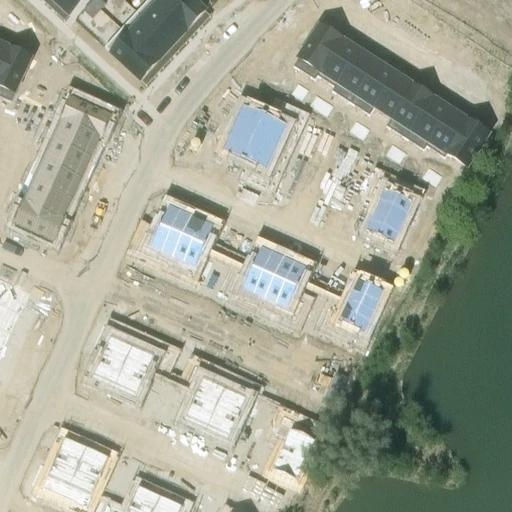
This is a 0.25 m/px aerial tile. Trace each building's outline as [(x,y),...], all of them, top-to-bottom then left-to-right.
[(54,0),(53,2),(68,16),(70,17),(86,0),(54,0)] [(98,0),(95,0),(90,6),(99,14),(106,7),(98,0)] [(155,0),(150,0),(137,15),(173,48),(189,31),(155,0)] [(190,0),(155,0),(189,31),(201,18),(205,13),(201,10),(190,0)] [(90,6),(83,13),(92,21),(99,14),(90,6)] [(137,15),(121,32),(157,65),(173,48),(137,15)] [(320,28),(293,69),(315,83),(317,79),(341,42),(320,28)] [(107,47),(105,50),(140,83),(145,78),(157,65),(121,32),(107,47)] [(317,79),(334,90),(335,90),(359,53),(341,42),(317,79)] [(0,47),(0,76),(11,52),(0,47)] [(11,52),(0,76),(0,89),(15,96),(31,61),(11,52)] [(335,90),(334,90),(332,94),(350,106),(377,65),(359,53),(335,90)] [(377,65),(350,106),(369,118),(374,110),(396,77),(377,65)] [(396,77),(374,110),(391,121),(392,122),(414,89),(396,77)] [(300,87),(293,97),(300,101),(306,92),(300,87)] [(391,121),(386,129),(405,141),(414,128),(432,101),(414,89),(392,122),(391,121)] [(23,96),(20,104),(31,109),(34,101),(23,96)] [(318,99),(311,109),(318,113),(324,103),(318,99)] [(432,101),(414,128),(405,141),(424,153),(426,150),(425,149),(449,112),(432,101)] [(74,102),(64,124),(99,140),(100,140),(110,119),(74,102)] [(324,103),(318,113),(325,117),(331,107),(324,103)] [(20,104),(17,111),(28,116),(31,109),(20,104)] [(244,110),(233,132),(275,152),(286,129),(294,133),(300,121),(278,112),(273,123),(244,110)] [(425,149),(426,150),(445,162),(447,157),(446,157),(468,124),(449,112),(425,149)] [(356,123),(350,133),(356,137),(363,127),(356,123)] [(64,124),(55,144),(90,160),(99,140),(64,124)] [(446,157),(447,157),(467,170),(489,138),(468,124),(446,157)] [(363,127),(356,137),(363,142),(369,132),(363,127)] [(233,132),(223,155),(252,169),(247,180),(269,190),(274,178),(265,174),(275,152),(233,132)] [(5,138),(1,145),(12,150),(16,143),(5,138)] [(55,144),(45,165),(80,181),(90,160),(55,144)] [(1,145),(0,148),(0,153),(9,158),(12,150),(1,145)] [(392,146),(386,157),(392,161),(399,151),(392,146)] [(399,151),(392,161),(399,166),(406,155),(399,151)] [(45,165),(36,186),(71,202),(80,181),(45,165)] [(429,170),(422,180),(429,185),(435,174),(429,170)] [(435,174),(429,185),(436,189),(442,179),(435,174)] [(380,207),(366,236),(392,248),(416,197),(378,180),(368,202),(380,207)] [(36,186),(26,207),(62,223),(71,202),(36,186)] [(26,207),(17,228),(53,245),(63,223),(62,223),(26,207)] [(144,233),(135,255),(146,260),(150,251),(173,261),(192,219),(169,209),(156,238),(144,233)] [(192,219),(173,261),(195,272),(191,280),(203,286),(213,264),(202,259),(215,230),(192,219)] [(237,275),(227,296),(239,302),(243,293),(265,303),(284,261),(261,250),(248,280),(237,275)] [(284,261),(265,303),(287,313),(283,322),(295,327),(305,306),(294,301),(307,271),(284,261)] [(0,280),(0,306),(20,316),(21,317),(31,294),(0,280)] [(333,307),(323,329),(360,346),(384,295),(358,283),(344,313),(333,307)] [(0,306),(0,329),(11,335),(20,316),(0,306)] [(104,353),(91,382),(114,392),(133,350),(111,340),(114,331),(103,326),(93,347),(104,353)] [(0,329),(0,353),(2,355),(3,354),(11,335),(0,329)] [(133,350),(114,392),(137,403),(150,373),(161,378),(171,357),(159,351),(155,360),(133,350)] [(196,394),(183,424),(206,434),(225,392),(203,382),(207,373),(195,367),(185,389),(196,394)] [(225,392),(206,434),(229,445),(242,415),(253,420),(263,399),(252,393),(248,402),(225,392)] [(284,445),(271,474),(297,486),(320,435),(283,418),(273,440),(284,445)] [(40,465),(30,486),(42,492),(46,483),(68,493),(88,451),(65,440),(51,470),(40,465)] [(88,451),(68,493),(91,503),(87,511),(101,511),(108,496),(97,491),(111,461),(88,451)] [(155,511),(161,499),(139,489),(128,511),(155,511)] [(161,499),(155,511),(183,511),(184,510),(161,499)]
